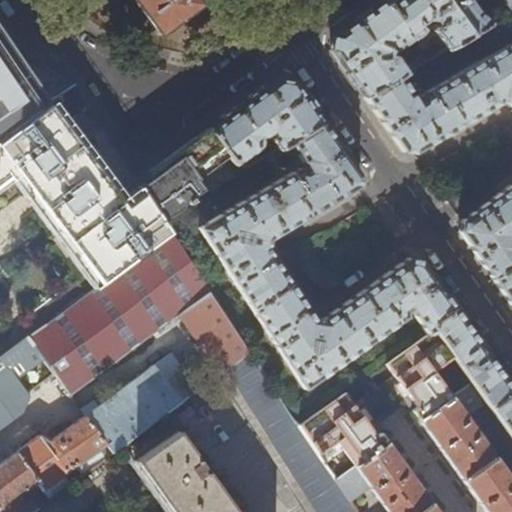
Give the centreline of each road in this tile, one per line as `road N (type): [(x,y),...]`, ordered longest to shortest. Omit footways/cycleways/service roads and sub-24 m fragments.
road 1 (residential): [(284,34),(511,350)]
road 2 (residential): [(284,34),(210,88),(100,66),(17,0)]
